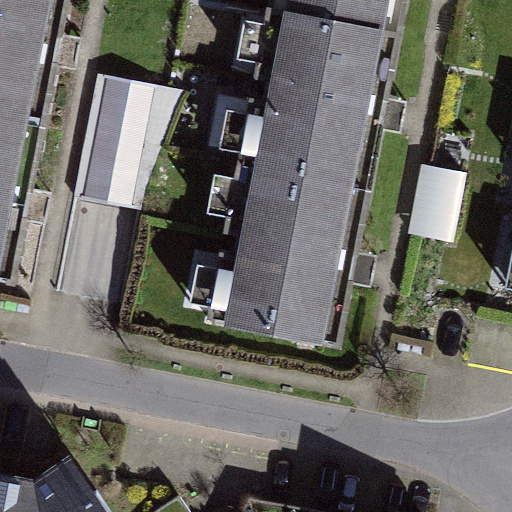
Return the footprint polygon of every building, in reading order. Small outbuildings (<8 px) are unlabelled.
[(0,0),(0,108),(40,116),(60,0),(0,0)] [(362,173),(389,15),(303,0),(288,0),(261,156),(362,173)] [(303,0),(389,15),(392,0),(303,0)] [(97,71),(92,204),(144,206),(149,73),(97,71)] [(0,271),(12,274),(40,116),(0,108),(0,271)] [(362,173),(261,156),(234,314),(334,331),(362,173)] [(31,475),(0,467),(0,511),(128,511),(79,442),(31,475)]
